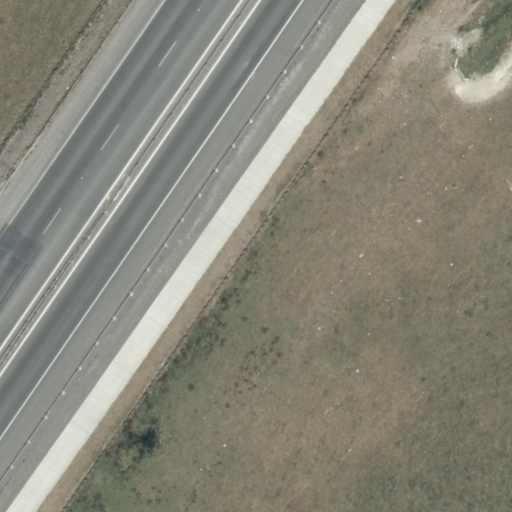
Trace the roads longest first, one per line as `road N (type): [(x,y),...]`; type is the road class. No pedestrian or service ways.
road 1 (trunk): [(300,0),(0,434)]
road 2 (trunk): [(0,300),(207,0)]
